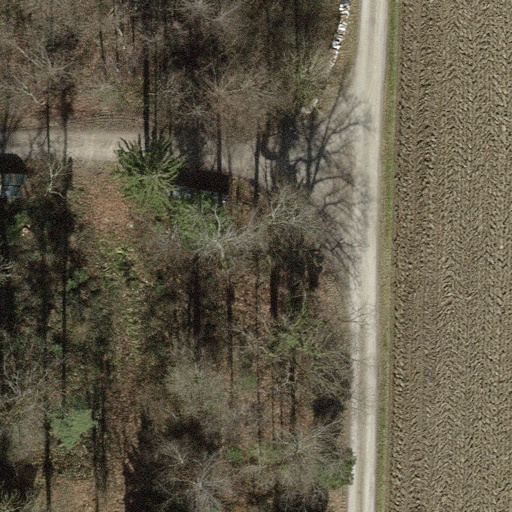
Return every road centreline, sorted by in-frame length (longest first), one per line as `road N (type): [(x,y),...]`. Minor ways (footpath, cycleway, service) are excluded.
road 1 (track): [(365,511),(393,133),(391,0)]
road 2 (track): [(0,147),(216,146),(393,133)]
